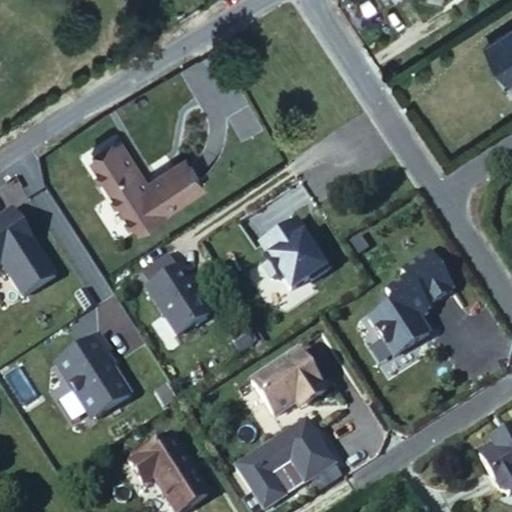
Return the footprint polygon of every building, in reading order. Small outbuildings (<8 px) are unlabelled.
[(511,45),(496,56),(495,63),(501,74),(509,75),(507,82),(511,89),(511,45)] [(155,201),(145,187),(123,151),(92,170),(124,220),(155,201)] [(187,160),(145,187),(155,201),(168,220),(210,193),(187,160)] [(168,220),(155,201),(124,220),(137,240),(168,220)] [(12,203),(0,210),(0,265),(15,292),(51,271),(12,203)] [(255,231),(276,285),(320,269),(299,215),(255,231)] [(136,278),(172,335),(211,311),(175,254),(136,278)] [(423,260),(395,277),(400,285),(379,298),(388,312),(362,328),(387,366),(424,342),(413,326),(423,319),(421,315),(447,298),(423,260)] [(82,420),(130,397),(98,329),(50,352),(82,420)] [(294,363),(245,394),(269,430),(291,416),(299,411),(303,417),(322,405),(294,363)] [(299,411),(291,416),(295,422),(303,417),(299,411)] [(490,458),(475,466),(498,505),(506,508),(511,504),(511,440),(511,439),(487,452),(490,458)] [(192,511),(204,505),(166,444),(124,471),(138,493),(148,487),(164,511),(192,511)] [(247,476),(236,483),(254,511),(256,511),(266,506),(247,476)]
